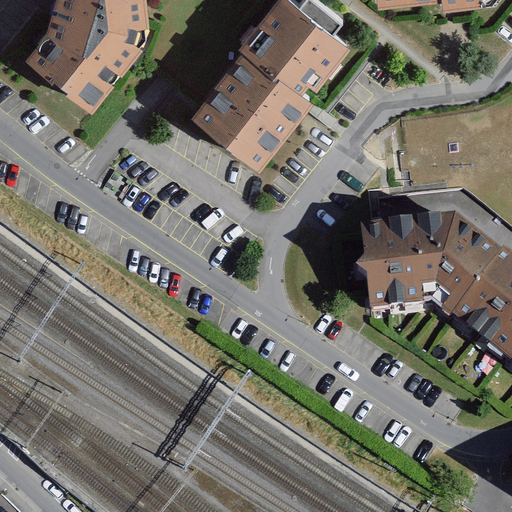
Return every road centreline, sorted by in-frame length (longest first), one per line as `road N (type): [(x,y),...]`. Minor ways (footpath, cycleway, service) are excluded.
road 1 (residential): [(511,68),(483,90),(392,105),(366,123),(280,236),(272,258),(276,321)]
road 2 (residential): [(0,132),(276,321)]
road 3 (residential): [(276,321),(431,431),(488,444),(511,436)]
road 4 (unknown): [(328,171),(447,205),(511,245)]
